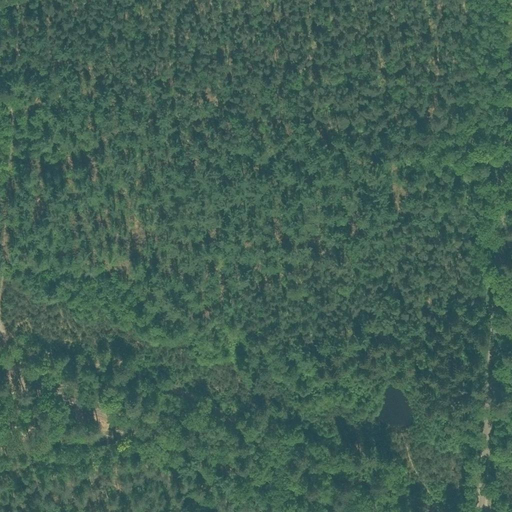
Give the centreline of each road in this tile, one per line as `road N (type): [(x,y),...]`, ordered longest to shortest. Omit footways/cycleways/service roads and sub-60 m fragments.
road 1 (unclassified): [(480,511),(511,74)]
road 2 (track): [(140,430),(0,363)]
road 3 (track): [(140,430),(281,486)]
road 4 (track): [(0,440),(140,430)]
